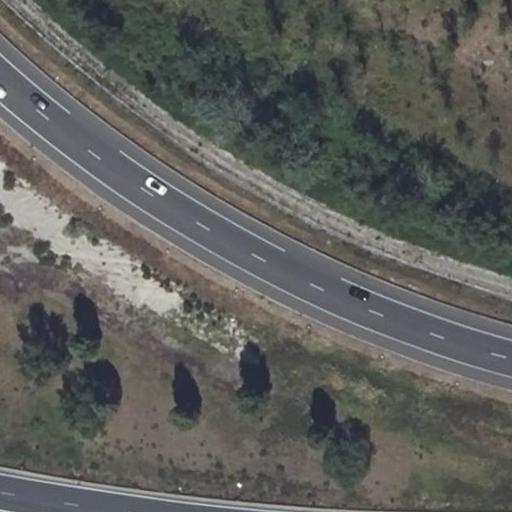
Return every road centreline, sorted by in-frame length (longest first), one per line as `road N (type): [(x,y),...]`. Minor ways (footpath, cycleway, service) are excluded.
road 1 (motorway): [(511,358),(327,294),(193,221),(0,78)]
road 2 (trunk): [(0,491),(124,511)]
